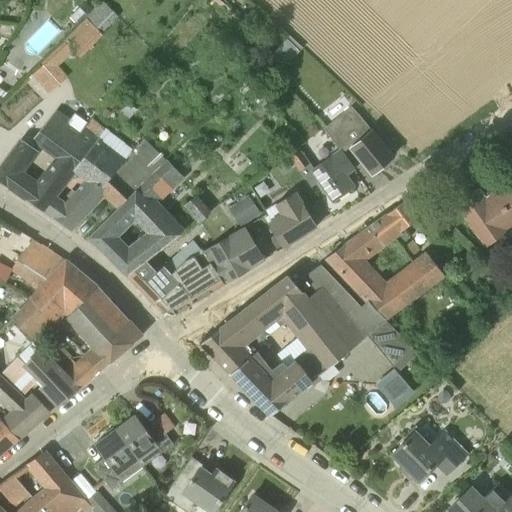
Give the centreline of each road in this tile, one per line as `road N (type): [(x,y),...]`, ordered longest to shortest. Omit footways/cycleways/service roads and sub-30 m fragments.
road 1 (unclassified): [(165,341),(511,113)]
road 2 (residential): [(349,511),(165,341)]
road 3 (residential): [(165,341),(68,241),(0,204)]
road 4 (unclassified): [(0,462),(165,341)]
